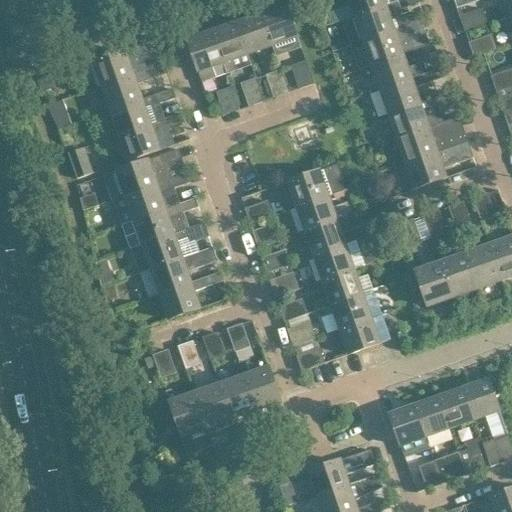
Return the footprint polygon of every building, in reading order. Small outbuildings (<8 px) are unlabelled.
[(48,0),(52,8),(70,0),(48,0)] [(349,0),(355,17),(386,7),(385,6),(403,0),(349,0)] [(355,17),(364,42),(394,31),(406,27),(416,23),(412,12),(402,15),(397,2),(404,0),(403,0),(385,6),(386,7),(355,17)] [(453,0),(457,9),(480,1),(479,0),(453,0)] [(287,7),(262,16),(272,46),(297,37),(287,7)] [(460,17),(465,34),(488,26),(482,9),(460,17)] [(262,16),(237,24),(248,55),(272,46),(262,16)] [(415,51),(430,46),(421,21),(416,23),(406,27),(394,31),(364,42),(372,66),(403,56),(403,55),(414,51),(414,52),(415,51)] [(237,24),(212,33),(223,64),(248,55),(237,24)] [(223,64),(212,33),(188,42),(202,83),(217,78),(213,67),(223,64)] [(469,44),(474,58),(497,50),(492,36),(469,44)] [(94,62),(103,88),(133,77),(133,76),(145,72),(145,73),(147,72),(143,60),(141,61),(139,57),(143,55),(151,59),(155,58),(158,50),(156,42),(156,41),(94,62)] [(407,69),(405,64),(418,60),(415,51),(414,52),(414,51),(403,55),(403,56),(372,66),(381,91),(411,80),(423,76),(424,75),(420,64),(407,69)] [(291,67),(299,90),(314,84),(306,62),(291,67)] [(511,69),(491,77),(496,92),(511,86),(511,69)] [(266,76),(274,99),(289,93),(281,71),(266,76)] [(103,88),(111,112),(142,101),(136,85),(148,81),(145,73),(145,72),(133,76),(133,77),(103,88)] [(381,91),(390,115),(420,105),(420,104),(414,89),(426,85),(423,76),(411,80),(381,91)] [(39,82),(42,92),(51,89),(47,79),(39,82)] [(241,85),(249,107),(264,102),(256,79),(241,85)] [(217,93),(225,116),(239,111),(231,88),(217,93)] [(511,95),(499,100),(505,116),(511,113),(511,95)] [(111,112),(120,137),(150,126),(150,125),(162,121),(166,120),(161,108),(158,109),(154,97),(142,101),(111,112)] [(390,115),(398,140),(428,129),(440,125),(444,124),(444,123),(440,112),(436,114),(432,100),(420,104),(420,105),(390,115)] [(64,101),(48,106),(49,110),(53,119),(68,114),(64,101)] [(150,126),(120,137),(129,162),(174,146),(170,133),(167,134),(162,121),(150,125),(150,126)] [(398,140),(407,164),(437,154),(437,153),(467,143),(466,141),(467,140),(465,133),(463,133),(462,131),(455,134),(450,130),(443,133),(440,125),(428,129),(398,140)] [(437,154),(407,164),(416,190),(446,179),(440,162),(446,160),(451,166),(474,158),(468,142),(467,143),(437,153),(437,154)] [(69,154),(77,180),(91,175),(82,150),(69,154)] [(171,180),(167,168),(164,169),(160,157),(104,177),(113,201),(126,197),(157,186),(157,185),(171,180)] [(297,207),(328,197),(347,190),(346,189),(339,192),(335,182),(343,180),(338,165),(289,182),(297,207)] [(126,197),(135,221),(165,210),(180,205),(176,194),(174,195),(172,189),(190,183),(187,175),(171,180),(157,185),(157,186),(126,197)] [(473,199),(481,222),(496,217),(488,194),(473,199)] [(297,207),(306,232),(336,221),(352,215),(348,203),(332,208),(328,197),(297,207)] [(135,221),(143,246),(174,235),(189,229),(184,217),(181,218),(180,214),(199,208),(196,199),(180,205),(165,210),(135,221)] [(245,210),(250,224),(273,216),(268,202),(245,210)] [(449,208),(457,231),(472,225),(464,203),(449,208)] [(424,217),(432,239),(447,234),(439,211),(424,217)] [(306,232),(315,256),(345,246),(341,235),(360,228),(355,214),(352,215),(336,221),(306,232)] [(399,225),(407,248),(422,243),(414,220),(399,225)] [(143,246),(152,271),(200,253),(198,247),(196,248),(194,244),(196,243),(196,242),(209,238),(205,224),(189,229),(174,235),(143,246)] [(253,232),(259,249),(282,241),(276,224),(253,232)] [(511,238),(490,247),(502,281),(511,277),(511,238)] [(315,256),(323,281),(354,270),(353,270),(364,266),(356,242),(345,246),(315,256)] [(490,247),(465,255),(477,289),(502,281),(490,247)] [(150,299),(160,295),(191,284),(187,273),(218,262),(213,248),(200,253),(152,271),(141,275),(150,299)] [(290,266),(285,251),(262,259),(268,274),(290,266)] [(465,255),(440,264),(453,298),(477,289),(465,255)] [(105,261),(96,264),(99,275),(109,272),(105,261)] [(453,298),(440,264),(416,272),(428,307),(453,298)] [(323,281),(332,306),(362,295),(354,270),(323,281)] [(270,281),(276,298),(299,290),(293,273),(270,281)] [(191,284),(160,295),(169,320),(200,309),(194,293),(206,288),(203,280),(191,284)] [(112,286),(103,289),(106,301),(116,298),(112,286)] [(332,306),(340,330),(371,319),(370,318),(381,314),(373,291),(362,295),(332,306)] [(285,323),(287,322),(307,315),(302,300),(280,308),(285,323)] [(294,347),(296,346),(316,339),(307,315),(287,322),(289,326),(286,327),(294,347)] [(371,319),(340,330),(349,355),(380,344),(379,343),(390,339),(382,316),(371,319)] [(227,330),(235,353),(250,348),(242,325),(227,330)] [(203,339),(211,361),(226,356),(218,333),(203,339)] [(316,339),(296,346),(299,356),(297,357),(302,372),(325,364),(316,339)] [(178,347),(186,370),(201,365),(193,342),(178,347)] [(157,366),(161,379),(176,374),(168,351),(153,356),(157,366)] [(153,356),(145,359),(148,369),(157,366),(153,356)] [(269,368),(244,377),(256,411),(263,430),(275,426),(270,411),(282,406),(269,368)] [(244,377),(219,386),(231,420),(256,411),(244,377)] [(203,384),(205,391),(195,395),(209,434),(233,426),(231,420),(219,386),(217,379),(203,384)] [(493,441),(483,445),(491,467),(511,459),(511,446),(489,381),(464,390),(475,420),(485,416),(493,441)] [(209,434),(195,395),(186,398),(172,393),(171,390),(166,392),(170,403),(189,457),(214,449),(213,448),(209,434)] [(450,429),(475,420),(464,390),(439,398),(450,429)] [(426,437),(450,429),(439,398),(415,407),(426,437)] [(401,446),(426,437),(415,407),(390,416),(401,446)] [(491,467),(483,445),(481,439),(466,444),(476,473),(491,467)] [(309,472),(318,497),(348,486),(345,475),(375,464),(371,451),(309,472)] [(444,459),(452,481),(466,476),(458,453),(444,459)] [(419,467),(427,490),(442,485),(434,462),(419,467)] [(318,497),(323,511),(353,511),(357,511),(357,510),(354,502),(360,500),(359,499),(384,488),(379,475),(348,486),(318,497)] [(511,511),(511,489),(490,497),(495,511),(511,511)]
